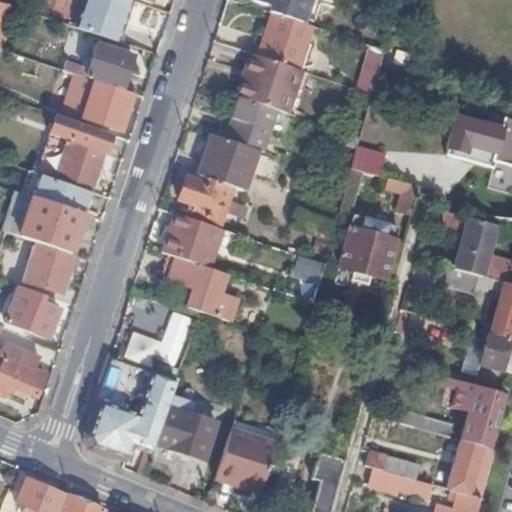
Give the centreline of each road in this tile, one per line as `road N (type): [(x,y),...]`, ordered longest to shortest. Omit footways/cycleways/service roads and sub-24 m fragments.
road 1 (residential): [(50,457),(201,0)]
road 2 (residential): [(412,249),(339,511)]
road 3 (residential): [(178,511),(50,457)]
